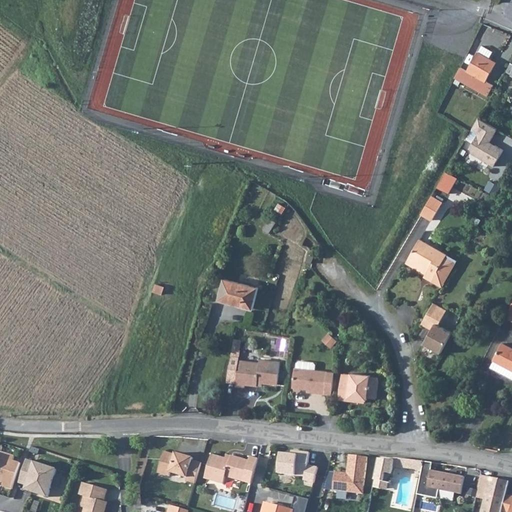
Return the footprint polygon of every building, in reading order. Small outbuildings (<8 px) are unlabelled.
[(471,73),(465,69),(460,80),(490,98),(496,87),(490,83),(500,65),(481,55),(471,73)] [(504,129),(485,118),(479,129),(485,133),(477,147),(479,153),(501,166),(510,150),(502,145),(501,147),(495,144),(504,129)] [(438,189),(450,194),(457,176),(446,171),(438,189)] [(450,204),(439,198),(429,215),(440,222),(450,204)] [(286,208),(279,203),(275,210),(282,214),(286,208)] [(277,223),(271,219),(264,230),(270,233),(277,223)] [(447,255),(420,239),(409,259),(428,270),(425,277),(432,281),(433,279),(442,284),(454,261),(446,257),(447,255)] [(433,279),(432,281),(443,287),(458,261),(447,255),(446,257),(454,261),(442,284),(433,279)] [(259,288),(225,279),(220,300),(253,309),(259,288)] [(164,287),(156,284),(153,292),(162,294),(164,287)] [(447,311),(434,303),(422,324),(432,330),(425,344),(441,353),(452,333),(439,325),(447,311)] [(417,339),(426,342),(430,329),(421,326),(417,339)] [(337,340),(329,334),(324,339),(332,346),(337,340)] [(235,339),(232,356),(240,357),(241,350),(240,350),(241,342),(240,339),(235,339)] [(511,348),(502,343),(493,360),(511,370),(511,348)] [(260,363),(240,360),(240,357),(232,356),(227,382),(237,383),(236,386),(246,387),(246,384),(258,386),(258,385),(258,382),(263,383),(278,385),(281,362),(260,359),(260,363)] [(511,370),(493,360),(490,367),(511,378),(511,370)] [(297,363),(297,368),(315,370),(316,365),(314,362),(300,361),(297,363)] [(297,368),(295,368),(293,387),(295,388),(301,388),(308,389),(308,392),(332,395),(335,373),(315,370),(297,368)] [(352,378),(342,377),(340,399),(349,401),(350,398),(366,400),(368,400),(368,397),(377,398),(379,382),(378,377),(371,377),(371,376),(352,373),(352,375),(352,378)] [(19,456),(2,451),(0,456),(0,457),(0,480),(5,482),(3,486),(13,489),(21,462),(18,461),(19,456)] [(187,481),(196,484),(202,463),(193,460),(194,458),(182,454),(182,456),(165,451),(159,473),(170,476),(171,473),(188,477),(187,481)] [(281,453),(279,473),(305,477),(304,480),(315,483),(319,467),(309,465),(310,453),(292,451),(292,454),(281,453)] [(226,477),(252,484),(259,459),(251,456),(250,461),(232,455),(231,459),(212,454),(205,479),(224,484),(226,477)] [(363,494),(368,457),(350,455),(348,473),(336,472),(333,490),(363,494)] [(395,461),(379,459),(373,487),(387,490),(389,483),(391,483),(394,467),(423,470),(424,462),(395,458),(395,461)] [(27,460),(20,483),(28,485),(29,486),(29,485),(35,487),(33,492),(49,497),(58,470),(27,460)] [(423,470),(418,495),(438,499),(440,490),(462,494),(465,477),(432,470),(433,463),(424,462),(423,470)] [(502,511),(503,511),(507,495),(510,481),(481,475),(479,487),(480,487),(477,498),(485,499),(481,511),(502,511)] [(80,495),(85,496),(82,507),(86,508),(84,511),(103,511),(107,502),(105,501),(108,490),(84,483),(80,495)] [(510,511),(511,505),(511,496),(507,495),(503,511),(505,511),(510,511)]
